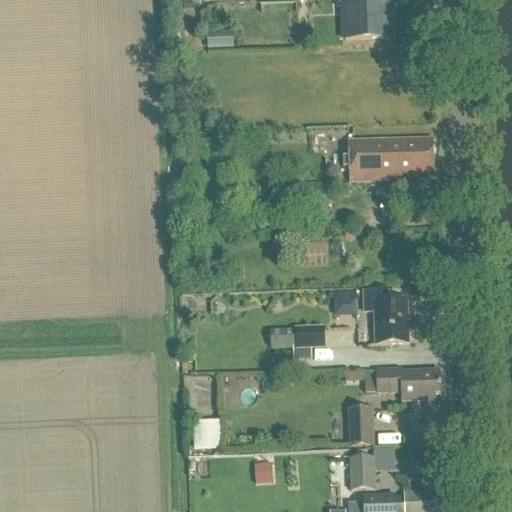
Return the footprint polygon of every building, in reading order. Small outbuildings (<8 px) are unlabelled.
[(200,11),(200,0),(184,0),(185,12),(200,11)] [(339,0),(340,9),(345,9),(346,42),(390,41),(388,0),(339,0)] [(433,143),(348,145),(349,187),(407,185),(407,183),(435,182),(433,143)] [(328,187),(279,188),(280,222),(328,221),(328,187)] [(393,293),(364,294),(364,315),(376,315),(377,347),(408,346),(407,304),(393,305),(393,293)] [(356,321),(356,295),(330,295),(330,320),(356,321)] [(294,335),(270,335),(271,350),(325,350),(324,331),(294,331),(294,335)] [(377,399),(402,398),(403,405),(434,403),(434,398),(440,397),(439,376),(403,378),(403,373),(376,374),(377,399)] [(373,412),(348,413),(349,452),(374,451),(373,412)] [(220,424),(193,425),(194,453),(221,452),(220,424)] [(376,494),(374,461),(349,462),(351,495),(376,494)] [(405,496),(406,508),(393,509),(393,505),(365,506),(365,511),(443,511),(443,503),(438,503),(438,496),(405,496)]
